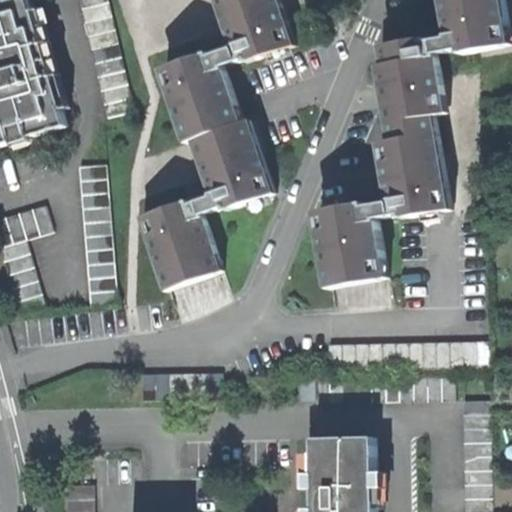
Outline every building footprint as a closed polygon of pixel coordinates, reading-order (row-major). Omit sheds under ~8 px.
[(0,150),(71,130),(31,0),(26,0),(0,8),(0,150)] [(81,0),(83,9),(110,2),(109,0),(81,0)] [(217,0),(228,32),(285,12),(280,0),(217,0)] [(390,184),(448,173),(439,117),(450,114),(441,56),(464,53),(464,54),(511,46),(511,31),(507,0),(445,0),(452,39),(431,43),(431,41),(388,47),(391,66),(383,68),(388,99),(395,143),(385,145),(390,184)] [(83,9),(86,22),(113,16),(110,2),(83,9)] [(290,28),(285,12),(228,32),(235,52),(213,60),(212,57),(166,73),(173,90),(170,91),(190,146),(196,143),(209,179),(265,160),(253,124),(246,126),(226,70),(247,63),(248,65),(298,48),(290,28)] [(113,16),(86,22),(90,36),(116,30),(113,16)] [(90,36),(93,50),(120,43),(116,30),(90,36)] [(93,50),(96,64),(123,58),(120,43),(93,50)] [(123,58),(96,64),(99,77),(126,71),(123,58)] [(103,91),(129,84),(126,71),(99,77),(103,91)] [(306,104),(317,103),(315,75),(303,77),(306,104)] [(133,98),(129,84),(103,91),(106,104),(133,98)] [(109,118),(136,112),(133,98),(106,104),(109,118)] [(271,176),(265,160),(209,179),(215,199),(193,207),(192,204),(145,221),(170,292),(226,273),(207,217),(227,211),(228,213),(278,196),(271,176)] [(82,168),(83,181),(110,179),(109,166),(82,168)] [(455,211),(448,173),(390,184),(392,195),(393,204),(368,208),(368,206),(322,213),(325,232),(323,233),(333,289),(392,278),(381,220),(403,217),(403,220),(455,211)] [(111,193),(110,179),(83,181),(84,195),(111,193)] [(85,209),(112,207),(111,193),(84,195),(85,209)] [(47,207),(35,211),(42,237),(55,233),(47,207)] [(86,223),(114,221),(112,207),(85,209),(86,223)] [(21,215),(29,241),(42,237),(35,211),(21,215)] [(29,241),(21,215),(8,218),(16,245),(29,241)] [(0,241),(2,249),(16,245),(8,218),(0,220),(0,241)] [(115,234),(114,221),(86,223),(87,237),(115,234)] [(87,237),(88,251),(116,249),(115,234),(87,237)] [(2,249),(6,262),(33,254),(29,241),(16,245),(2,249)] [(89,265),(117,263),(116,249),(88,251),(89,265)] [(10,275),(36,267),(33,254),(6,262),(10,275)] [(89,265),(91,279),(118,277),(117,263),(89,265)] [(10,275),(14,289),(40,281),(36,267),(10,275)] [(118,277),(91,279),(92,293),(119,291),(118,277)] [(40,281),(14,289),(18,302),(44,294),(40,281)] [(93,307),(120,305),(119,291),(92,293),(93,307)] [(22,316),(49,308),(44,294),(18,302),(22,316)] [(332,372),(493,369),(493,342),(331,345),(332,372)] [(144,401),(225,400),(225,374),(144,375),(144,401)] [(317,405),(457,403),(457,375),(317,378),(317,379),(303,380),(303,401),(317,401),(317,405)] [(470,511),(498,511),(496,402),(469,403),(470,511)] [(383,511),(383,440),(321,441),(322,511),(383,511)] [(74,511),(101,511),(102,483),(74,483),(74,511)]
